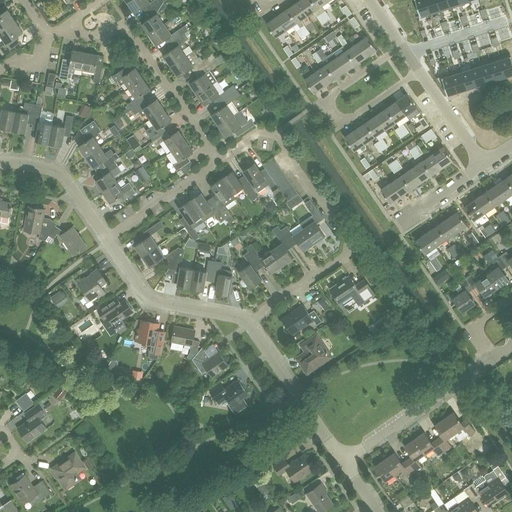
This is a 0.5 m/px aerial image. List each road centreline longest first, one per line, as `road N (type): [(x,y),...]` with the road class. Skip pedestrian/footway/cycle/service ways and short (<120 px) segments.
road 1 (residential): [(246,322),(346,255),(349,238),(276,133),(259,131),(217,162)]
road 2 (residential): [(217,162),(127,29),(102,39),(70,32)]
road 3 (residential): [(419,71),(352,116),(332,109),(337,90),(401,45)]
road 4 (unclassified): [(343,462),(494,358)]
road 5 (residential): [(246,322),(151,300),(106,240)]
road 6 (residential): [(343,462),(246,322)]
road 7 (residential): [(106,240),(60,174),(0,165)]
road 8 (residential): [(217,162),(159,195),(106,240)]
